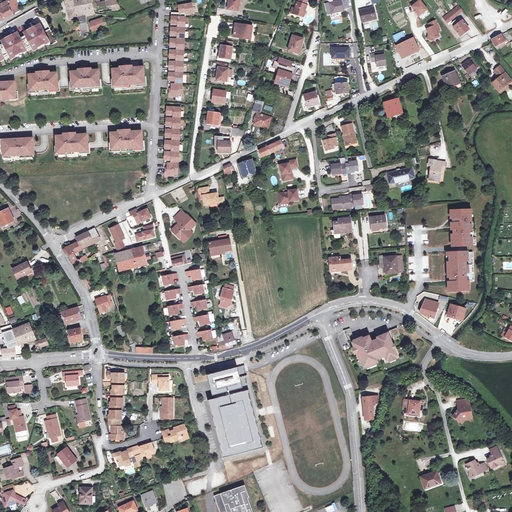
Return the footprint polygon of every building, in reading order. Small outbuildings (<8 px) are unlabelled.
[(65,0),(69,19),(78,17),(77,12),(76,7),(74,0),(65,0)] [(228,0),(227,9),(238,11),(239,0),(228,0)] [(307,0),(306,0),(297,0),(295,9),(295,10),(294,14),(304,17),(307,6),(305,5),(307,0)] [(339,0),(329,3),(331,13),(349,9),(346,0),(339,0)] [(419,0),(418,0),(411,6),(419,15),(427,9),(419,0)] [(0,10),(9,7),(7,2),(0,4),(0,10)] [(92,6),(91,4),(76,7),(77,12),(92,9),(92,6)] [(179,13),(171,13),(171,17),(181,17),(181,15),(193,13),(192,4),(178,6),(179,10),(180,10),(180,13),(179,13)] [(448,14),(453,19),(463,11),(458,6),(448,14)] [(0,15),(3,14),(4,17),(5,18),(6,18),(6,17),(12,15),(9,7),(0,10),(0,19),(2,18),(0,15)] [(359,10),(362,22),(376,19),(373,7),(359,10)] [(80,29),(80,34),(88,32),(85,16),(95,14),(95,11),(93,12),(92,9),(77,12),(78,17),(79,25),(80,29)] [(447,23),(453,19),(448,14),(443,18),(447,23)] [(181,17),(171,17),(171,21),(172,21),(172,24),(171,24),(170,28),(171,28),(180,29),(181,27),(185,27),(185,18),(181,17)] [(97,20),(100,29),(107,27),(104,18),(97,20)] [(93,31),(100,29),(97,20),(90,23),(93,31)] [(439,29),(435,20),(428,24),(429,28),(426,30),(428,35),(427,39),(433,41),(434,37),(438,35),(436,31),(439,29)] [(462,20),(459,23),(457,24),(454,27),(453,27),(460,36),(469,29),(462,20)] [(39,24),(22,32),(24,36),(32,49),(33,52),(50,44),(39,24)] [(235,25),(233,36),(250,39),(251,27),(235,25)] [(180,29),(171,28),(171,32),(172,32),(172,35),(170,35),(170,39),(180,40),(180,38),(184,38),(184,29),(180,29)] [(17,31),(1,40),(3,43),(8,54),(10,57),(11,59),(27,52),(20,38),(17,31)] [(398,33),(393,36),(396,41),(401,39),(398,33)] [(289,48),(299,51),(303,39),(292,35),(289,48)] [(501,35),(492,40),(493,43),(495,46),(496,46),(504,41),(505,41),(501,35)] [(24,36),(20,38),(27,52),(32,49),(24,36)] [(396,46),(401,56),(412,51),(413,52),(418,50),(412,38),(396,46)] [(180,40),(170,39),(170,44),(171,44),(171,46),(170,46),(169,51),(170,51),(179,51),(180,49),(184,49),(184,40),(180,40)] [(225,47),(220,46),(218,60),(224,61),(224,58),(230,59),(232,48),(231,47),(232,42),(226,41),(226,45),(225,47)] [(3,43),(0,44),(0,49),(5,60),(10,57),(8,54),(3,43)] [(332,48),(332,58),(349,58),(349,48),(332,48)] [(179,51),(170,51),(170,55),(171,55),(171,58),(169,58),(169,57),(169,62),(179,62),(179,60),(183,60),(183,51),(179,51)] [(384,55),(381,55),(375,56),(375,53),(370,54),(371,62),(376,61),(377,67),(385,65),(384,55)] [(272,67),(279,69),(291,73),(291,74),(293,74),(295,67),(291,66),(287,65),(289,60),(279,57),(278,62),(274,60),(272,67)] [(469,74),(476,69),(474,67),(477,65),(472,58),(462,65),(469,74)] [(179,62),(169,62),(169,66),(170,66),(170,69),(169,69),(168,73),(169,73),(178,73),(179,71),(183,72),(183,62),(179,62)] [(231,70),(228,69),(228,68),(226,68),(226,63),(218,62),(216,80),(226,81),(226,80),(227,76),(229,76),(230,77),(231,70)] [(120,69),(113,70),(114,85),(144,83),(143,67),(131,68),(131,65),(120,66),(120,69)] [(498,91),(507,84),(511,81),(499,66),(494,70),(499,77),(492,83),(498,91)] [(79,72),(71,72),(72,87),(99,86),(98,70),(91,71),(91,68),(79,69),(79,72)] [(291,73),(279,69),(275,81),(281,83),(281,82),(288,84),(291,74),(291,73)] [(37,74),(30,75),(31,90),(58,88),(57,73),(49,74),(49,71),(40,71),(37,72),(37,74)] [(447,89),(449,88),(460,83),(455,72),(442,77),(447,89)] [(178,73),(169,73),(169,77),(170,77),(170,80),(168,80),(168,84),(178,85),(178,83),(182,83),(182,74),(178,73)] [(0,96),(0,97),(2,99),(3,99),(10,98),(10,97),(16,97),(16,95),(15,91),(15,82),(9,82),(9,80),(2,82),(2,84),(0,83),(0,96)] [(348,83),(331,84),(331,91),(336,90),(336,94),(341,94),(341,95),(348,95),(348,83)] [(461,86),(460,83),(449,88),(450,91),(461,86)] [(178,85),(168,84),(168,89),(169,89),(169,96),(181,97),(182,85),(178,85)] [(509,86),(507,84),(498,91),(500,93),(509,86)] [(224,99),(226,92),(214,90),(212,102),(224,104),(224,99)] [(332,99),(330,91),(326,91),(326,92),(324,93),(326,100),(328,100),(332,99)] [(315,92),(304,95),(307,107),(319,104),(315,92)] [(384,103),(388,117),(401,113),(398,99),(384,103)] [(253,110),(259,112),(261,112),(263,102),(256,101),(256,102),(253,101),(252,104),(254,104),(253,110)] [(166,114),(166,118),(176,119),(176,117),(180,117),(181,108),(167,107),(167,111),(168,111),(168,114),(167,114),(166,114)] [(217,126),(219,113),(208,112),(206,123),(213,124),(212,126),(217,126)] [(268,128),(271,118),(257,113),(254,124),(268,128)] [(176,119),(166,118),(166,123),(167,123),(167,125),(166,125),(165,130),(166,130),(175,130),(176,128),(180,128),(180,119),(176,119)] [(346,145),(355,143),(353,137),(355,136),(352,124),(346,125),(342,126),(344,134),(345,139),(344,139),(346,145)] [(238,128),(231,128),(231,134),(231,135),(242,137),(244,130),(238,128)] [(119,133),(111,133),(112,149),(142,147),(141,131),(130,132),(130,129),(124,129),(118,130),(119,133)] [(175,130),(166,130),(166,134),(167,134),(167,137),(165,136),(165,141),(175,141),(175,139),(179,139),(179,130),(175,130)] [(57,136),(57,152),(88,150),(87,134),(75,135),(75,132),(69,133),(64,133),(64,136),(57,136)] [(229,142),(229,134),(221,133),(216,132),(215,148),(218,148),(218,153),(230,153),(230,142),(229,142)] [(333,145),(338,144),(335,134),(330,135),(332,139),(329,140),(323,141),(325,150),(334,148),(333,145)] [(15,138),(1,139),(1,146),(0,145),(0,146),(4,159),(12,158),(12,156),(16,156),(16,155),(20,155),(34,154),(33,138),(25,139),(22,139),(22,140),(18,140),(18,139),(15,139),(15,138)] [(267,156),(270,155),(270,154),(284,148),(280,140),(259,150),(261,157),(267,155),(267,156)] [(175,141),(165,141),(165,145),(166,145),(166,148),(165,148),(164,150),(164,152),(165,152),(174,152),(175,150),(178,151),(179,141),(175,141)] [(174,152),(165,152),(165,156),(166,156),(166,159),(164,159),(164,163),(174,164),(174,162),(178,162),(178,153),(174,152)] [(408,168),(399,171),(397,171),(387,174),(389,184),(415,178),(412,167),(416,167),(413,158),(406,160),(408,168)] [(238,164),(242,177),(256,173),(252,160),(238,164)] [(280,165),(282,175),(284,174),(285,181),(293,179),(292,172),(291,172),(290,169),(298,167),(297,160),(288,161),(289,163),(280,165)] [(431,165),(428,179),(439,181),(440,169),(444,170),(446,162),(429,160),(428,165),(431,165)] [(349,164),(345,164),(346,173),(351,172),(351,171),(358,170),(357,161),(349,162),(349,164)] [(341,173),(346,173),(345,164),(345,162),(340,163),(330,165),(332,173),(341,172),(341,173)] [(174,164),(164,163),(164,168),(166,168),(165,175),(177,176),(178,166),(174,166),(174,164)] [(230,164),(223,167),(225,177),(232,174),(230,170),(232,168),(230,164)] [(207,188),(199,189),(201,200),(203,199),(204,205),(218,203),(218,204),(224,203),(223,197),(218,198),(217,193),(208,195),(207,188)] [(279,202),(289,202),(298,201),(297,190),(288,190),(288,193),(279,194),(279,202)] [(362,195),(356,195),(353,195),(353,194),(349,195),(349,196),(350,207),(353,206),(363,204),(362,195)] [(345,198),(339,199),(331,199),(332,209),(350,208),(350,207),(349,196),(344,196),(345,198)] [(135,208),(129,212),(131,215),(133,214),(137,223),(141,221),(142,221),(151,217),(146,209),(138,213),(135,208)] [(14,220),(8,209),(0,212),(0,223),(1,226),(2,226),(3,229),(15,224),(13,220),(14,220)] [(472,210),(452,210),(452,219),(453,219),(453,245),(476,244),(475,221),(472,221),(472,210)] [(185,233),(187,230),(194,223),(187,216),(182,211),(174,218),(180,223),(181,222),(182,223),(177,227),(176,226),(173,230),(183,241),(188,236),(185,233)] [(371,231),(378,230),(378,228),(386,227),(384,216),(383,216),(383,214),(371,216),(371,217),(370,218),(371,231)] [(334,222),(334,231),(338,231),(339,233),(351,232),(350,218),(339,219),(339,222),(334,222)] [(135,234),(137,241),(155,237),(153,229),(154,229),(152,224),(143,227),(145,231),(142,232),(143,233),(135,234)] [(118,225),(109,229),(115,242),(114,243),(117,250),(124,247),(121,240),(124,238),(118,225)] [(94,228),(87,232),(93,243),(100,240),(94,228)] [(82,248),(93,243),(87,232),(76,238),(78,242),(82,248)] [(209,243),(211,251),(216,251),(217,254),(221,254),(221,252),(232,250),(230,239),(227,240),(226,235),(219,237),(219,241),(209,243)] [(71,246),(78,261),(79,260),(79,261),(80,260),(81,259),(86,256),(82,248),(78,242),(71,246)] [(71,246),(63,249),(65,253),(66,255),(68,254),(73,263),(78,261),(71,246)] [(142,247),(131,250),(133,259),(145,256),(142,247)] [(120,271),(136,267),(133,259),(131,250),(115,254),(120,271)] [(474,281),(473,252),(449,253),(450,281),(449,281),(450,291),(470,290),(470,281),(474,281)] [(145,256),(133,259),(136,267),(146,264),(145,259),(150,258),(149,255),(148,255),(145,256)] [(186,264),(185,258),(182,258),(182,255),(171,258),(173,267),(186,264)] [(384,257),(385,267),(386,267),(387,274),(403,272),(401,256),(384,257)] [(330,258),(331,270),(341,269),(341,271),(352,270),(351,259),(340,260),(340,257),(330,258)] [(17,279),(32,272),(27,262),(13,270),(17,279)] [(192,275),(192,280),(201,278),(200,269),(186,272),(187,276),(192,275)] [(33,274),(32,272),(17,279),(18,281),(33,274)] [(177,273),(163,276),(164,285),(173,283),(172,279),(177,278),(177,273)] [(194,290),(195,294),(204,293),(203,284),(189,287),(189,291),(194,290)] [(179,288),(165,291),(167,299),(176,298),(175,293),(180,292),(179,288)] [(230,298),(232,298),(234,291),(232,291),(225,289),(223,289),(220,299),(221,301),(220,306),(225,308),(232,305),(230,303),(229,301),(230,298)] [(17,297),(20,305),(25,302),(22,295),(17,297)] [(111,296),(96,301),(100,311),(106,309),(115,306),(111,296)] [(197,305),(198,310),(207,308),(205,299),(191,302),(192,306),(197,305)] [(438,303),(425,299),(419,312),(426,316),(430,317),(428,319),(432,321),(438,303)] [(182,303),(168,306),(169,315),(179,313),(178,309),(183,308),(182,303)] [(450,304),(447,315),(462,319),(465,308),(450,304)] [(78,307),(61,312),(62,317),(63,318),(65,325),(64,325),(65,331),(67,331),(66,329),(68,329),(67,324),(81,320),(81,319),(78,307)] [(200,320),(200,325),(210,323),(208,314),(194,317),(195,321),(200,320)] [(185,319),(171,321),(172,330),(181,328),(181,324),(185,323),(185,319)] [(15,334),(19,345),(20,344),(22,349),(24,348),(22,343),(36,339),(33,333),(35,332),(34,330),(33,327),(32,328),(31,323),(13,330),(15,334)] [(68,331),(69,335),(70,338),(71,343),(82,340),(80,328),(68,331)] [(349,329),(362,363),(363,363),(364,367),(377,362),(376,360),(385,357),(386,360),(397,356),(394,349),(393,349),(389,339),(400,335),(397,328),(376,336),(378,339),(371,342),(368,333),(354,339),(350,329),(349,329)] [(354,348),(359,361),(361,364),(362,363),(349,329),(343,331),(351,349),(354,348)] [(202,335),(203,340),(212,338),(211,330),(197,332),(197,336),(202,335)] [(232,332),(223,335),(225,341),(218,342),(219,350),(231,348),(230,345),(232,344),(235,343),(232,332)] [(4,337),(8,348),(8,349),(2,349),(3,357),(16,356),(14,346),(19,345),(15,334),(4,337)] [(187,334),(173,336),(175,345),(184,343),(183,339),(188,338),(187,334)] [(36,342),(38,347),(48,344),(46,338),(36,342)] [(237,367),(207,375),(212,396),(215,395),(216,399),(208,400),(223,458),(264,447),(256,419),(258,418),(246,371),(239,373),(237,367)] [(63,372),(63,377),(66,376),(66,380),(67,386),(79,385),(78,375),(83,375),(83,371),(63,372)] [(121,415),(121,411),(120,411),(120,407),(121,407),(122,403),(123,403),(123,398),(121,398),(121,394),(123,394),(123,390),(124,390),(124,386),(123,386),(123,382),(124,382),(124,377),(123,377),(123,373),(111,373),(111,371),(107,371),(107,378),(112,378),(112,390),(111,389),(111,402),(109,402),(109,415),(108,415),(108,425),(114,425),(114,419),(120,419),(120,415),(121,415)] [(169,375),(152,375),(152,382),(159,382),(159,390),(169,390),(169,375)] [(20,391),(20,386),(19,382),(23,381),(22,377),(6,378),(8,393),(20,391)] [(25,386),(26,393),(33,392),(32,385),(25,386)] [(378,395),(363,397),(365,419),(373,418),(371,403),(378,402),(378,395)] [(163,414),(161,413),(161,418),(171,419),(171,414),(173,414),(173,398),(163,398),(163,407),(163,414)] [(77,406),(79,414),(80,422),(78,422),(80,428),(86,426),(84,421),(90,419),(86,399),(78,401),(79,406),(77,406)] [(408,408),(407,414),(418,415),(420,402),(404,400),(403,408),(408,408)] [(467,400),(457,402),(459,412),(457,414),(456,413),(453,417),(460,422),(463,418),(471,417),(470,406),(468,406),(467,400)] [(10,411),(9,411),(11,419),(13,419),(16,432),(26,430),(23,416),(21,416),(20,410),(17,411),(17,409),(16,409),(10,411)] [(61,435),(57,419),(56,419),(55,415),(47,417),(48,421),(45,421),(47,431),(49,430),(49,432),(51,438),(52,438),(53,442),(57,441),(56,437),(61,435)] [(166,443),(179,439),(178,436),(182,435),(183,440),(189,438),(185,424),(173,428),(174,430),(170,431),(169,429),(162,432),(166,443)] [(123,431),(123,426),(112,426),(111,434),(109,434),(109,439),(124,439),(124,431),(123,431)] [(139,445),(126,449),(127,451),(121,453),(120,451),(115,453),(119,465),(124,463),(124,464),(131,462),(133,461),(134,463),(137,462),(135,455),(142,453),(143,456),(155,452),(152,443),(145,445),(140,447),(139,445)] [(492,457),(490,458),(487,459),(491,468),(498,465),(504,465),(496,446),(489,450),(491,455),(492,457)] [(76,460),(67,448),(55,458),(61,465),(64,462),(68,466),(76,460)] [(477,466),(476,464),(475,460),(466,464),(469,472),(469,478),(487,470),(484,463),(479,465),(477,466)] [(22,461),(12,464),(12,466),(4,468),(7,478),(12,476),(12,475),(15,474),(16,477),(23,475),(22,471),(19,471),(18,467),(23,465),(22,461)] [(425,488),(438,483),(436,476),(438,476),(436,471),(421,477),(425,488)] [(1,498),(3,504),(8,503),(8,501),(11,500),(16,503),(19,504),(22,498),(15,495),(13,491),(15,490),(13,485),(0,489),(3,498),(1,498)] [(252,511),(248,498),(249,498),(245,485),(214,496),(219,511),(224,511),(225,511),(224,511),(252,511)] [(80,503),(87,503),(87,502),(92,502),(92,488),(81,488),(80,503)] [(141,495),(146,506),(157,502),(153,491),(141,495)] [(119,508),(120,511),(130,511),(131,511),(130,511),(133,511),(138,510),(133,501),(119,508)] [(53,511),(68,511),(63,502),(58,504),(60,507),(53,511)]
